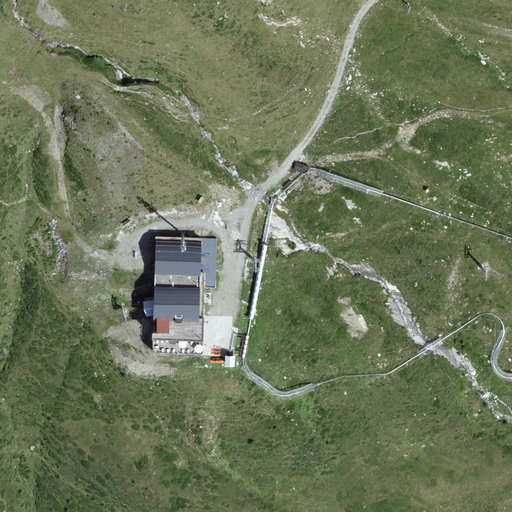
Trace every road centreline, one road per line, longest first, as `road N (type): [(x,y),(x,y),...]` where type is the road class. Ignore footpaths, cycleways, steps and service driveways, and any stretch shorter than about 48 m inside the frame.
road 1 (track): [(372,0),(325,113),(229,225),(162,224),(122,262),(80,249),(66,221),(56,136),(29,98),(27,79)]
road 2 (track): [(229,225),(235,284),(211,451)]
